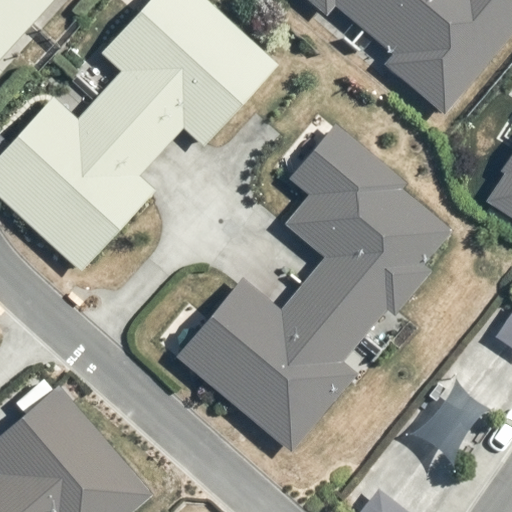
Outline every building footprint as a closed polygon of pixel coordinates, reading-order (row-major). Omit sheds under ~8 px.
[(0,0),(0,78),(72,0),(0,0)] [(278,71),(199,0),(153,0),(101,62),(119,77),(75,122),(51,105),(0,161),(0,203),(80,276),(154,195),(140,182),(181,135),(200,152),(278,71)] [(511,0),(308,0),(326,14),(331,7),(388,54),(378,66),(444,120),(511,38),(511,0)] [(239,283),(174,362),(290,459),(354,380),(340,369),(453,235),(328,134),(288,184),(307,200),(285,229),(324,262),(280,317),(239,283)] [(504,180),(487,205),(511,221),(511,154),(498,176),(504,180)] [(134,511),(152,497),(57,387),(0,434),(0,511),(134,511)]
